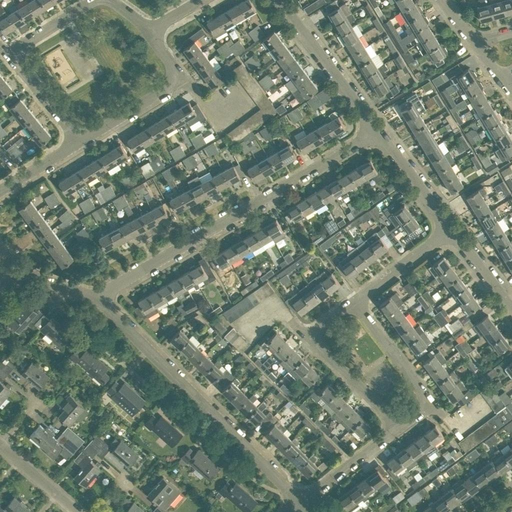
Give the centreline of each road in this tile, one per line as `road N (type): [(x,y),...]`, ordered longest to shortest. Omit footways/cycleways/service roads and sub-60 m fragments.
road 1 (residential): [(95,299),(377,131)]
road 2 (residential): [(301,500),(95,299)]
road 3 (residential): [(98,0),(17,52),(20,68),(80,142)]
road 4 (residential): [(399,428),(320,348),(320,326),(353,301)]
road 5 (residential): [(80,142),(174,77),(147,32)]
road 6 (residential): [(377,131),(277,0)]
road 7 (residential): [(399,428),(423,410),(424,395),(353,301)]
road 8 (residential): [(451,230),(377,131)]
road 9 (residential): [(301,500),(399,428)]
road 10 (residential): [(353,301),(451,230)]
